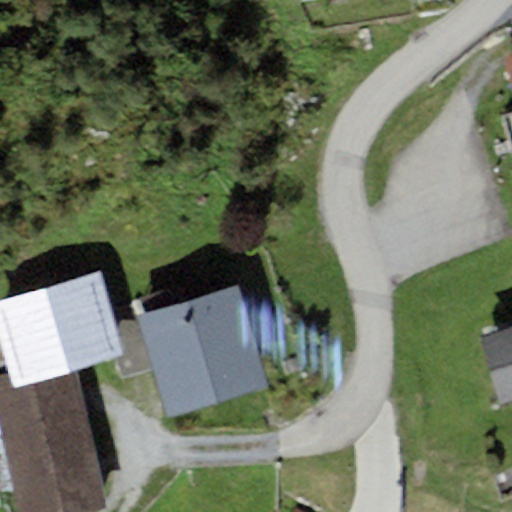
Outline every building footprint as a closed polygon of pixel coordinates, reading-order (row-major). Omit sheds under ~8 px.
[(511,61),(501,65),(511,103),(511,61)] [(86,284),(0,307),(0,389),(107,360),(86,284)] [(228,295),(132,321),(159,419),(255,392),(228,295)] [(511,332),(480,342),(500,409),(511,405),(511,332)] [(85,511),(60,385),(0,397),(0,511),(85,511)]
